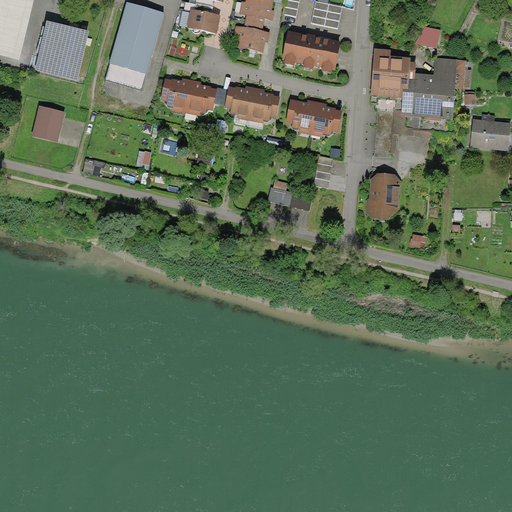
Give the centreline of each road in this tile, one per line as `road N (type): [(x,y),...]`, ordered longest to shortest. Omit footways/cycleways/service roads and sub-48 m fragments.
road 1 (residential): [(215,67),(360,100)]
road 2 (residential): [(360,100),(346,245)]
